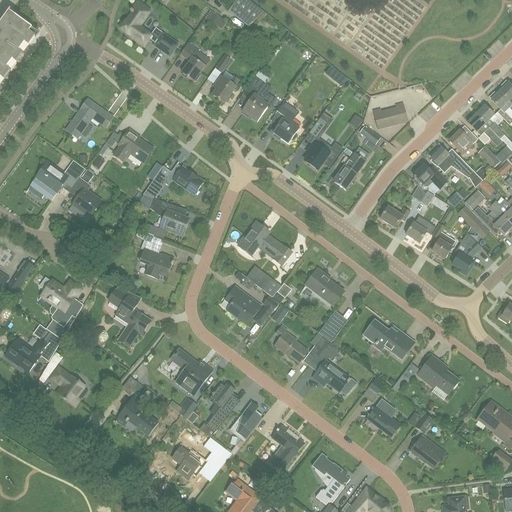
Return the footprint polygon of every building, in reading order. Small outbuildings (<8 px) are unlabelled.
[(249,28),(264,12),(248,0),(236,0),(228,12),(249,28)] [(120,30),(127,35),(138,43),(139,42),(145,46),(149,40),(155,45),(155,46),(170,57),(178,46),(162,35),(158,41),(151,35),(139,27),(146,18),(145,17),(150,10),(138,2),(130,12),(132,14),(120,30)] [(211,13),(206,20),(222,32),(227,24),(211,13)] [(0,86),(28,47),(35,38),(37,34),(32,30),(15,18),(9,14),(0,25),(0,86)] [(155,30),(151,35),(158,41),(162,35),(155,30)] [(182,74),(195,83),(200,76),(205,69),(204,68),(209,61),(188,46),(181,56),(190,62),(182,74)] [(225,57),(229,59),(233,53),(229,51),(225,57)] [(224,71),(231,61),(229,59),(225,57),(216,69),(222,73),(224,71)] [(348,80),(331,67),(325,75),(342,88),(348,80)] [(222,73),(216,69),(208,81),(214,86),(223,74),(222,73)] [(226,72),(221,78),(230,84),(234,78),(226,72)] [(255,77),(266,85),(270,80),(259,72),(255,77)] [(267,94),(268,95),(272,90),(266,85),(255,77),(245,92),(253,97),(254,96),(262,101),(267,94)] [(214,89),(217,91),(213,96),(224,104),(235,88),(234,88),(239,82),(234,78),(230,84),(221,78),(215,87),(214,89)] [(500,92),(509,102),(511,99),(511,87),(509,84),(508,84),(506,82),(501,87),(503,89),(500,92)] [(243,94),(239,100),(247,106),(253,97),(245,92),(243,94)] [(497,113),(500,117),(504,121),(510,126),(511,124),(511,104),(509,102),(500,92),(496,96),(494,94),(489,98),(491,100),(491,101),(500,111),(497,113)] [(253,97),(247,106),(242,112),(243,113),(242,114),(248,119),(250,117),(257,123),(267,108),(269,110),(271,108),(276,101),(268,95),(267,94),(262,101),(254,96),(253,97)] [(78,139),(92,119),(100,124),(106,128),(113,118),(106,114),(88,101),(86,103),(77,117),(66,131),(78,139)] [(280,140),(288,145),(294,136),(299,129),(291,123),(298,113),(283,103),(277,112),(285,118),(278,128),(273,135),(275,136),(274,137),(279,141),(280,140)] [(396,106),(397,110),(381,114),(380,110),(373,112),(378,130),(407,122),(403,105),(396,106)] [(493,124),(490,121),(494,116),(485,107),(476,115),(500,140),(504,136),(501,133),(502,131),(498,127),(494,123),(493,124)] [(270,122),(278,128),(285,118),(277,112),(270,122)] [(497,113),(494,116),(490,121),(493,124),(494,123),(498,127),(504,121),(500,117),(497,113)] [(323,114),(309,134),(304,141),(312,147),(314,144),(318,139),(320,140),(333,121),(323,114)] [(503,143),(500,140),(476,115),(466,125),(473,133),(476,135),(477,134),(480,138),(484,135),(490,141),(497,148),(503,143)] [(362,125),(364,122),(356,116),(349,126),(357,132),(362,125)] [(464,127),(460,131),(467,139),(471,134),(464,127)] [(376,146),(381,140),(364,128),(360,134),(366,139),(376,146)] [(126,137),(119,146),(119,147),(120,147),(114,156),(124,163),(128,157),(127,156),(129,154),(143,164),(153,150),(139,140),(135,137),(136,135),(130,131),(126,137)] [(449,142),(456,150),(462,156),(477,141),(471,134),(467,139),(460,131),(455,136),(449,142)] [(119,146),(126,137),(120,133),(118,136),(113,133),(98,153),(103,157),(108,150),(109,150),(111,148),(112,149),(115,144),(119,147),(119,146)] [(473,133),(471,134),(477,141),(480,138),(477,134),(476,135),(473,133)] [(477,141),(484,147),(490,141),(484,135),(480,138),(477,141)] [(507,147),(511,152),(511,144),(504,136),(500,140),(503,143),(507,147)] [(312,152),(305,163),(317,171),(322,165),(330,170),(344,150),(335,144),(332,149),(320,140),(318,139),(314,144),(312,147),(309,150),(312,152)] [(511,152),(507,147),(495,159),(500,164),(502,166),(508,160),(511,155),(511,152)] [(435,152),(430,157),(431,158),(431,159),(432,160),(431,162),(437,168),(438,167),(444,173),(451,166),(469,179),(475,174),(457,155),(454,158),(450,153),(448,155),(442,148),(440,150),(436,153),(435,152)] [(354,155),(365,162),(370,156),(359,149),(354,155)] [(485,149),(478,156),(489,167),(493,171),(500,164),(495,159),(485,149)] [(353,181),(357,176),(356,176),(365,162),(354,155),(345,168),(345,167),(334,183),(341,188),(346,192),(353,181)] [(98,157),(92,167),(99,172),(105,163),(98,157)] [(72,189),(80,179),(68,171),(65,176),(53,168),(47,163),(31,187),(46,198),(49,200),(51,202),(64,184),(72,189)] [(163,167),(155,178),(166,185),(169,187),(173,181),(194,196),(204,183),(191,174),(188,172),(183,168),(182,169),(177,164),(171,173),(163,167)] [(511,168),(511,167),(508,164),(497,173),(501,178),(511,168)] [(422,185),(425,188),(428,188),(433,183),(440,190),(447,183),(438,173),(433,168),(429,171),(424,166),(421,169),(419,166),(411,174),(422,185)] [(81,167),(76,173),(81,177),(86,171),(81,167)] [(484,171),(488,175),(493,171),(489,167),(484,171)] [(484,183),(485,181),(490,177),(488,175),(484,171),(481,168),(475,174),(484,183)] [(80,179),(89,185),(95,176),(86,170),(86,171),(81,177),(80,179)] [(475,174),(469,179),(475,191),(478,188),(484,183),(475,174)] [(143,195),(156,200),(166,185),(155,178),(143,195)] [(89,185),(80,179),(72,189),(80,195),(77,199),(73,205),(90,218),(102,202),(88,193),(92,188),(89,185)] [(484,183),(478,188),(489,199),(496,192),(485,181),(484,183)] [(426,195),(418,187),(411,197),(414,199),(420,203),(426,195)] [(470,197),(463,190),(458,194),(465,201),(470,197)] [(478,192),(465,205),(473,213),(478,208),(486,200),(478,192)] [(434,197),(427,193),(426,195),(420,203),(427,207),(434,197)] [(458,194),(447,205),(451,208),(454,212),(462,205),(463,203),(465,201),(458,194)] [(139,201),(152,210),(156,200),(143,195),(139,201)] [(174,214),(176,207),(156,200),(152,210),(164,219),(161,226),(168,228),(167,231),(183,237),(188,224),(189,220),(185,218),(174,214)] [(496,203),(492,207),(511,227),(511,208),(507,204),(505,202),(500,207),(496,203)] [(174,214),(185,218),(188,211),(176,207),(174,214)] [(503,237),(511,228),(511,227),(492,207),(489,210),(492,214),(488,218),(478,208),(473,213),(495,237),(499,233),(503,237)] [(471,215),(465,208),(458,215),(471,228),(476,220),(471,215)] [(404,210),(400,217),(388,209),(380,220),(395,230),(401,220),(404,222),(409,214),(404,210)] [(432,237),(437,230),(418,218),(406,236),(419,245),(426,233),(432,237)] [(491,235),(488,232),(476,220),(471,228),(484,242),(491,235)] [(252,257),(258,248),(282,267),(292,254),(288,251),(282,246),(282,247),(268,236),(269,234),(260,227),(256,223),(246,237),(238,247),(252,257)] [(163,243),(167,233),(142,224),(138,233),(153,239),(163,243)] [(439,241),(432,253),(444,261),(445,259),(455,243),(441,234),(445,229),(439,226),(437,230),(432,237),(437,240),(439,241)] [(136,237),(144,241),(151,245),(153,239),(138,233),(136,237)] [(467,234),(451,262),(454,264),(453,266),(460,271),(459,273),(466,278),(471,270),(469,268),(472,263),(469,261),(477,254),(482,249),(467,234)] [(140,251),(144,253),(145,250),(159,256),(163,243),(153,239),(151,245),(144,241),(140,251)] [(159,256),(145,250),(144,253),(140,264),(148,267),(145,275),(157,280),(159,275),(167,278),(169,271),(174,259),(166,256),(165,258),(159,256)] [(13,296),(34,268),(26,262),(12,282),(5,290),(13,296)] [(325,278),(326,276),(318,271),(306,286),(333,307),(344,293),(325,278)] [(0,291),(9,280),(3,275),(2,276),(0,274),(0,291)] [(51,333),(62,341),(71,327),(76,319),(66,312),(75,300),(82,290),(76,286),(70,295),(66,292),(52,281),(51,282),(47,279),(45,280),(40,286),(41,288),(45,291),(41,297),(53,306),(58,309),(52,317),(52,318),(52,320),(53,321),(58,324),(51,333)] [(281,287),(272,280),(263,291),(272,298),(276,293),(281,287)] [(281,287),(276,293),(285,300),(292,291),(283,284),(281,287)] [(126,298),(129,293),(118,288),(112,297),(107,304),(118,312),(117,314),(130,323),(119,340),(129,348),(140,332),(142,333),(150,322),(134,310),(137,305),(126,298)] [(261,308),(250,299),(235,288),(233,291),(225,301),(231,305),(227,310),(248,326),(251,321),(261,308)] [(126,298),(137,305),(141,299),(129,293),(126,298)] [(276,293),(272,298),(281,305),(285,300),(276,293)] [(268,297),(262,306),(272,314),(279,305),(268,297)] [(84,307),(75,300),(66,312),(76,319),(84,307)] [(511,307),(506,304),(497,318),(509,325),(511,322),(511,307)] [(279,325),(289,311),(281,305),(271,319),(279,325)] [(392,330),(390,333),(375,322),(364,336),(383,350),(385,347),(402,360),(414,344),(404,336),(402,338),(392,330)] [(59,346),(62,341),(51,333),(40,325),(33,335),(40,340),(48,346),(40,357),(41,357),(49,363),(56,351),(59,346)] [(275,335),(280,340),(275,347),(284,354),(285,353),(297,362),(300,364),(307,354),(308,353),(295,343),(296,342),(286,334),(288,331),(281,326),(275,335)] [(325,327),(319,334),(323,337),(329,342),(332,343),(339,334),(330,327),(328,329),(325,327)] [(315,347),(309,354),(316,358),(317,356),(321,352),(329,342),(323,337),(321,339),(315,347)] [(48,346),(40,340),(32,351),(18,340),(5,357),(13,363),(14,363),(29,374),(41,357),(40,357),(48,346)] [(321,352),(317,356),(325,362),(326,363),(329,359),(332,361),(337,354),(340,350),(332,344),(332,343),(329,342),(321,352)] [(64,357),(56,351),(49,363),(38,382),(44,386),(50,378),(64,357)] [(172,360),(185,370),(175,382),(190,393),(193,396),(211,372),(204,367),(203,369),(179,351),(172,360)] [(437,386),(449,395),(459,383),(440,369),(443,365),(432,357),(421,373),(418,377),(433,388),(435,388),(437,386)] [(323,365),(313,378),(319,382),(322,379),(329,384),(340,393),(341,392),(346,397),(358,384),(351,379),(349,381),(326,363),(325,362),(323,365)] [(405,372),(412,376),(417,367),(410,364),(405,372)] [(85,386),(80,383),(72,377),(71,378),(60,369),(52,379),(57,383),(57,382),(66,388),(60,396),(75,407),(80,400),(77,398),(85,386)] [(395,385),(392,389),(400,394),(403,391),(412,378),(405,372),(395,385)] [(131,378),(123,388),(131,394),(139,384),(131,378)] [(376,381),(363,397),(372,403),(377,397),(385,388),(376,381)] [(221,407),(206,426),(216,433),(233,409),(241,400),(240,399),(239,401),(237,400),(231,395),(233,394),(235,391),(227,384),(225,388),(221,385),(214,394),(213,393),(212,395),(209,401),(210,399),(221,407)] [(159,424),(143,411),(148,406),(135,396),(117,420),(125,426),(129,421),(138,428),(149,437),(159,424)] [(193,413),(197,407),(189,401),(186,398),(178,409),(181,411),(178,414),(181,416),(187,421),(193,413)] [(396,413),(396,411),(382,401),(380,404),(368,420),(378,428),(391,438),(401,426),(391,419),(396,413)] [(255,413),(256,412),(259,408),(251,403),(242,416),(231,429),(246,441),(256,428),(263,419),(261,418),(255,413)] [(498,428),(494,434),(505,443),(503,446),(510,451),(511,448),(511,436),(511,435),(511,420),(511,419),(511,418),(492,403),(482,415),(498,428)] [(169,407),(178,414),(181,411),(178,409),(172,404),(169,407)] [(187,421),(193,426),(199,418),(193,413),(187,421)] [(425,415),(415,428),(424,435),(434,422),(425,415)] [(177,421),(184,426),(187,421),(186,421),(181,417),(177,421)] [(206,426),(205,425),(200,431),(211,439),(216,433),(206,426)] [(282,447),(270,463),(282,473),(295,457),(304,445),(299,441),(300,439),(288,430),(287,432),(282,428),(279,431),(278,431),(277,432),(278,433),(272,440),(282,447)] [(427,465),(434,470),(446,455),(422,437),(410,452),(427,465)] [(204,460),(194,452),(196,450),(185,442),(181,448),(182,448),(172,460),(181,467),(178,472),(189,480),(197,469),(204,475),(212,466),(204,460)] [(219,471),(232,455),(230,454),(217,444),(204,460),(212,466),(219,471)] [(240,449),(236,446),(230,454),(232,455),(234,457),(240,449)] [(504,475),(511,464),(497,453),(489,464),(504,475)] [(322,454),(312,467),(325,477),(326,474),(334,480),(325,491),(323,490),(322,492),(321,491),(316,498),(326,506),(329,501),(332,504),(345,487),(343,487),(345,484),(346,485),(350,480),(341,473),(343,471),(334,464),(333,464),(328,460),(328,459),(322,454)] [(269,505),(276,496),(265,488),(259,497),(237,480),(233,486),(228,492),(239,500),(230,511),(250,511),(251,511),(261,499),(269,505)] [(350,511),(363,511),(366,509),(369,511),(390,511),(390,510),(390,508),(389,507),(387,506),(385,505),(382,503),(383,502),(367,490),(350,511)] [(448,506),(443,506),(443,511),(466,511),(466,510),(469,510),(467,497),(452,499),(448,500),(448,506)] [(261,499),(251,511),(263,511),(269,505),(261,499)]
